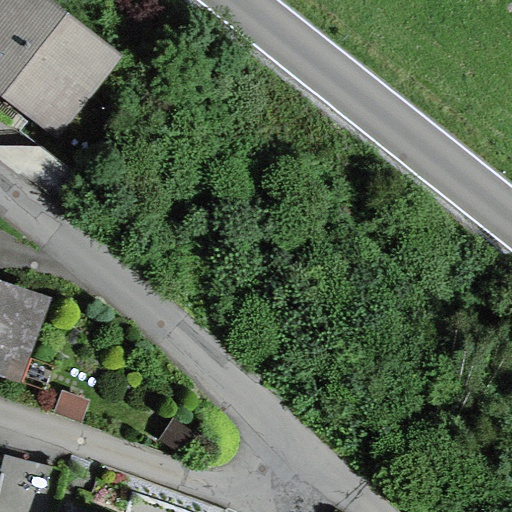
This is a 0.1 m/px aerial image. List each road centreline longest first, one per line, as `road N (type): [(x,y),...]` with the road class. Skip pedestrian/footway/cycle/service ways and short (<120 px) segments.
road 1 (residential): [(373,511),(0,204)]
road 2 (tertiary): [(224,0),(511,225)]
